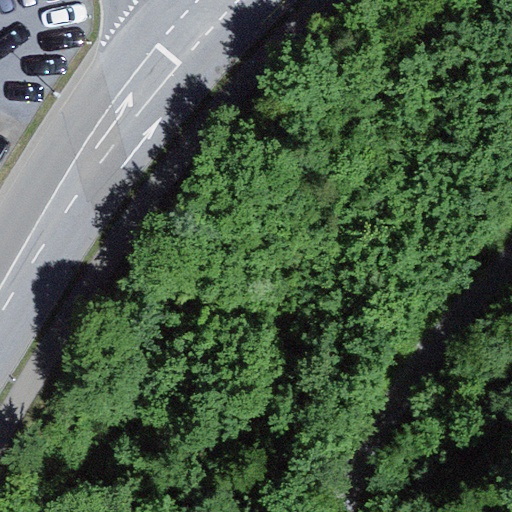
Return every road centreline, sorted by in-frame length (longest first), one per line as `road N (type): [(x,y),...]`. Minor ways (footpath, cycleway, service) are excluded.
road 1 (primary): [(0,308),(193,19)]
road 2 (track): [(343,511),(377,416),(511,285)]
